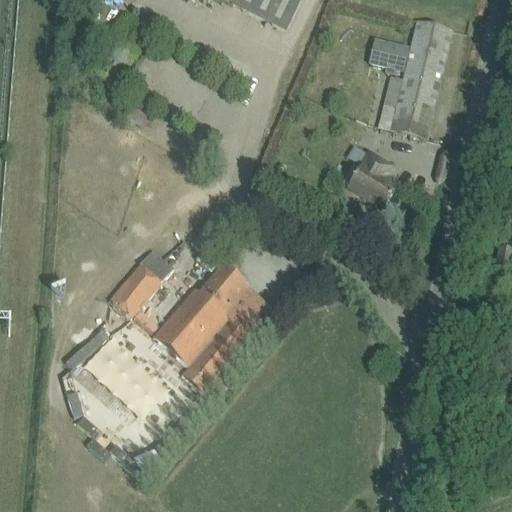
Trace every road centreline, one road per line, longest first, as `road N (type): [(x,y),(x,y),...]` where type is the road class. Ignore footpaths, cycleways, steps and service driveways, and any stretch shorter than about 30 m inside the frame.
road 1 (unclassified): [(400,511),(501,0)]
road 2 (track): [(511,470),(449,503),(400,507)]
